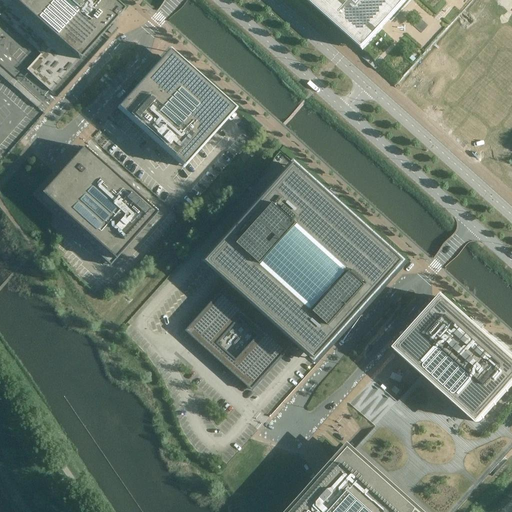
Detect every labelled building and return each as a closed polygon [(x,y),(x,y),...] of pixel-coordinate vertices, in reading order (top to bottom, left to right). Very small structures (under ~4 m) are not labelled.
[(124,11),(112,0),(11,0),(0,13),(0,17),(41,54),(26,70),(51,92),(124,11)] [(0,0),(0,13),(11,0),(0,0)] [(306,0),(333,24),(329,29),(330,29),(334,25),(366,53),(375,61),(379,65),(398,83),(399,82),(446,30),(434,20),(448,4),(443,0),(306,0)] [(511,63),(469,24),(408,91),(453,131),(511,66),(511,63)] [(235,110),(170,51),(118,109),(183,167),(235,110)] [(83,148),(36,200),(110,266),(157,214),(83,148)] [(230,284),(187,332),(252,391),(295,343),(317,362),(405,264),(296,166),(208,264),(230,284)] [(349,449),(293,511),(455,511),(511,448),(511,360),(446,301),(443,299),(442,299),(439,301),(398,347),(397,349),(397,352),(398,354),(421,374),(352,452),(349,449)]
